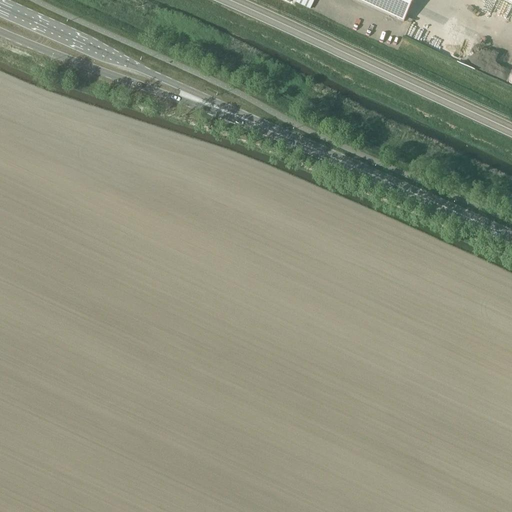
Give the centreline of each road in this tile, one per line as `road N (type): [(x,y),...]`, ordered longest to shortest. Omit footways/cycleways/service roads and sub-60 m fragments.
road 1 (secondary): [(511,237),(249,121)]
road 2 (secondary): [(249,121),(0,8)]
road 3 (secondary): [(0,33),(249,121)]
